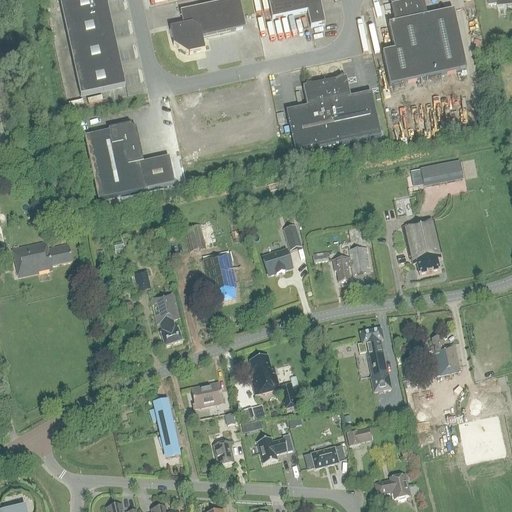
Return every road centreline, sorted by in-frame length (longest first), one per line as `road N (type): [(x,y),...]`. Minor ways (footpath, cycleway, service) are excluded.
road 1 (tertiary): [(35,434),(149,377),(274,329),(511,281)]
road 2 (unclassified): [(136,0),(156,89),(358,44),(350,0)]
road 3 (residential): [(357,511),(358,496),(79,480)]
